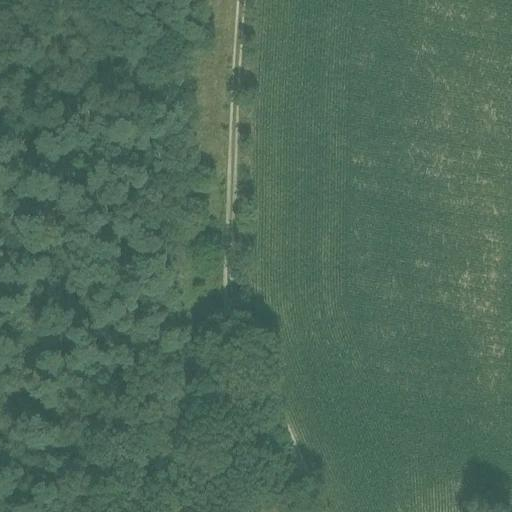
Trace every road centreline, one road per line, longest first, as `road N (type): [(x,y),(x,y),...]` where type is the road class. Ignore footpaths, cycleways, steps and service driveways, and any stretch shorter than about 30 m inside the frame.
road 1 (unclassified): [(237,0),(220,314)]
road 2 (track): [(220,314),(310,511)]
road 3 (track): [(220,314),(219,511)]
